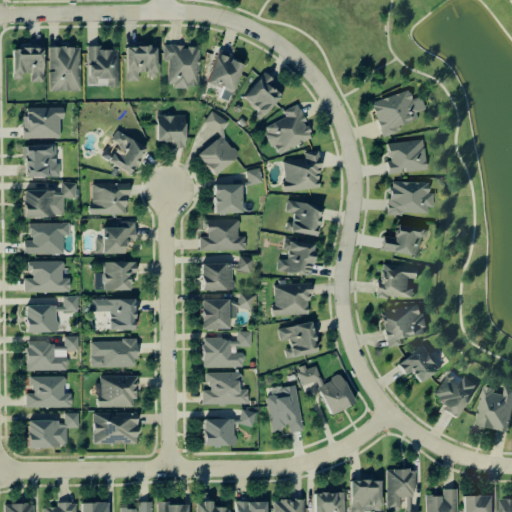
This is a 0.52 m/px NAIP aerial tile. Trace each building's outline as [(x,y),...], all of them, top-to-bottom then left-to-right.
[(122,47),(132,47),(132,44),(145,44),(145,47),(152,47),(152,76),(144,76),(144,71),(134,71),(134,79),(122,80),(122,47)] [(190,49),(196,49),(194,85),(184,84),(184,87),(169,87),(169,83),(164,83),(165,59),(159,59),(160,44),(180,45),(180,48),(183,48),(184,46),(190,46),(190,49)] [(94,77),(94,82),(84,82),(84,49),(84,45),(96,45),(96,49),(114,49),(114,85),(104,85),(104,77),(94,77)] [(76,47),(76,90),(46,91),(46,47),(76,47)] [(18,73),(18,78),(8,78),(8,49),(38,49),(39,81),(28,81),(27,73),(18,73)] [(225,62),(226,59),(238,63),(228,90),(212,84),(211,86),(202,82),(215,49),(224,52),(221,61),(225,62)] [(256,119),(250,114),(254,109),(239,96),(260,71),(271,80),(268,84),(278,92),(256,119)] [(367,102),(404,89),(408,98),(417,95),(421,108),(412,112),(415,117),(392,125),(393,131),(379,136),(367,102)] [(299,122),(301,126),(303,125),(306,131),(305,132),(307,137),(275,153),(271,145),(268,147),(261,133),(264,132),(262,126),(282,116),(279,110),(293,103),(302,120),(299,122)] [(55,137),(18,137),(18,126),(19,126),(19,115),(22,115),(22,107),(59,106),(59,118),(55,118),(55,137)] [(215,132),(199,121),(208,110),(224,121),(219,129),(220,139),(216,135),(215,135),(215,132)] [(180,147),(167,147),(167,138),(166,138),(166,141),(152,141),(152,115),(180,115),(180,147)] [(128,167),(125,173),(104,161),(99,158),(104,149),(109,152),(114,145),(106,140),(112,130),(141,147),(135,157),(137,159),(131,169),(128,167)] [(233,155),(209,175),(193,154),(215,135),(216,135),(220,139),(226,147),(230,147),(233,151),(233,155)] [(419,138),(423,168),(401,171),(401,167),(397,168),(398,171),(385,173),(383,160),(387,160),(387,156),(384,156),(383,143),(419,138)] [(51,163),(55,163),(55,176),(21,176),(21,165),(19,165),(19,158),(18,158),(18,145),(51,145),(51,163)] [(280,191),(278,181),(281,180),(279,160),(301,158),(301,152),(315,150),(317,168),(313,169),(315,187),(280,191)] [(246,184),(236,188),(236,184),(244,181),(241,170),(255,167),(258,181),(246,184)] [(424,192),(430,192),(429,206),(424,206),(423,212),(398,211),(398,214),(383,213),(384,197),(386,197),(386,186),(388,186),(389,180),(425,182),(424,192)] [(71,183),(70,197),(57,196),(49,196),(49,191),(57,192),(58,182),(71,183)] [(89,214),(86,214),(85,202),(89,202),(88,183),(125,182),(125,195),(121,196),(121,213),(89,214)] [(237,212),(210,212),(209,184),(236,184),(236,188),(237,212)] [(49,190),(49,191),(49,196),(50,205),(52,208),(52,213),(50,216),(20,216),(19,190),(49,190)] [(314,235),(281,229),(282,221),(288,222),(289,213),(281,211),(283,200),(317,206),(314,223),(316,223),(314,235)] [(205,232),(202,233),(202,219),(233,218),(236,220),(236,226),(234,228),(234,236),(241,235),(241,249),(196,250),(196,236),(205,236),(205,232)] [(92,253),(92,238),(97,238),(97,227),(116,227),(116,221),(131,221),(131,241),(122,241),(122,246),(119,246),(119,253),(92,253)] [(65,222),(65,234),(59,234),(59,252),(20,253),(20,239),(28,239),(28,236),(26,236),(25,222),(65,222)] [(377,249),(379,235),(391,237),(393,224),(423,229),(422,237),(417,236),(413,256),(377,249)] [(306,274),(272,270),(274,258),(283,259),(284,249),(278,249),(279,240),(309,244),(308,251),(309,251),(306,274)] [(246,272),(232,269),(227,269),(227,265),(233,265),(236,255),(249,258),(246,272)] [(58,260),(60,262),(60,268),(58,270),(58,277),(65,277),(66,291),(20,291),(20,278),(29,278),(29,274),(27,274),(26,270),(24,270),(24,260),(28,260),(58,260)] [(125,275),(125,289),(100,289),(100,262),(132,261),(132,275),(125,275)] [(227,289),(197,290),(197,263),(227,263),(227,265),(227,269),(227,278),(230,281),(230,287),(227,289)] [(373,280),(378,281),(379,263),(415,266),(414,277),(406,276),(405,287),(410,287),(410,296),(386,294),(386,297),(372,296),(373,280)] [(303,300),(304,313),(271,315),(268,315),(268,304),(270,304),(270,297),(269,284),(307,282),(307,295),(305,295),(306,299),(303,300)] [(246,309),(233,306),(234,302),(236,292),(250,295),(246,309)] [(51,306),(59,306),(59,295),(73,295),(73,311),(51,311),(51,306)] [(105,329),(104,329),(104,320),(105,320),(105,311),(88,311),(88,299),(129,299),(129,318),(128,318),(128,329),(105,329)] [(224,317),(224,328),(197,329),(197,299),(224,299),(234,302),(233,306),(233,317),(224,317)] [(398,337),(399,343),(384,346),(377,311),(415,303),(417,313),(420,312),(423,325),(420,326),(421,332),(398,337)] [(51,305),(51,306),(51,311),(51,320),(54,322),(54,329),(52,331),(21,332),(21,305),(51,305)] [(306,322),(312,351),(282,357),(280,349),(287,347),(285,338),(276,340),(274,328),(306,322)] [(233,345),(226,345),(226,341),(233,340),(233,331),(247,331),(247,346),(233,346),(233,345)] [(60,346),(60,335),(74,335),(74,350),(60,350),(50,350),(50,345),(60,346)] [(226,352),(238,352),(238,366),(199,366),(199,344),(200,344),(200,337),(217,337),(218,340),(226,340),(226,341),(226,345),(226,352)] [(118,338),(133,338),(133,358),(130,358),(130,366),(86,366),(86,341),(118,341),(118,338)] [(21,347),(23,347),(23,342),(44,342),(44,343),(50,343),(50,345),(50,350),(50,355),(62,355),(62,369),(23,369),(23,363),(22,363),(21,347)] [(407,370),(402,374),(394,364),(420,344),(437,367),(416,383),(407,370)] [(303,369),(312,365),(317,377),(319,384),(315,386),(313,380),(298,385),(293,372),(297,371),(295,366),(301,364),(303,369)] [(436,396),(432,393),(446,369),(460,377),(461,376),(473,383),(452,418),(440,410),(442,407),(438,405),(439,403),(434,399),(436,396)] [(236,372),(238,374),(238,380),(236,382),(236,389),(244,389),(244,402),(198,403),(198,389),(207,389),(207,386),(205,386),(205,381),(202,381),(201,372),(236,372)] [(327,380),(328,376),(333,374),(337,375),(351,402),(327,415),(313,388),(315,386),(319,384),(327,380)] [(59,375),(62,377),(62,383),(59,385),(59,393),(67,393),(67,406),(22,407),(22,393),(30,393),(30,389),(28,389),(28,385),(25,385),(25,376),(59,375)] [(96,376),(134,376),(134,388),(133,388),(133,398),(129,398),(129,406),(94,406),(94,396),(96,396),(96,376)] [(262,397),(264,395),(270,394),(272,395),(279,394),(278,386),(291,384),(299,429),(286,432),(284,422),(281,423),(282,426),(277,427),(278,430),(268,432),(267,426),(262,397)] [(472,424),(481,385),(492,388),(491,392),(501,394),(503,385),(511,386),(511,395),(504,431),(472,424)] [(229,419),(235,419),(238,408),(252,412),(248,426),(236,423),(229,423),(229,419)] [(23,447),(22,421),(54,420),(54,422),(60,422),(60,412),(74,412),(74,427),(62,427),(63,443),(55,443),(55,446),(23,447)] [(132,443),(89,443),(89,413),(108,413),(108,416),(111,416),(111,413),(132,413),(132,443)] [(229,419),(229,423),(229,433),(232,436),(233,445),(229,445),(199,445),(199,419),(229,419)] [(397,496),(397,508),(384,508),(383,469),(405,469),(405,471),(412,471),(412,488),(409,488),(409,496),(407,496),(403,496),(397,496)] [(359,504),(359,511),(346,511),(346,481),(376,480),(377,510),(368,510),(368,504),(359,504)] [(423,511),(423,494),(432,494),(432,495),(437,495),(437,497),(440,497),(440,488),(453,488),(453,511),(423,511)] [(310,511),(310,493),(340,492),(340,511),(310,511)] [(407,496),(407,507),(417,510),(416,511),(401,511),(403,506),(403,496),(407,496)] [(459,511),(459,496),(486,496),(486,511),(459,511)] [(497,511),(498,498),(511,498),(511,511),(497,511)] [(300,511),(270,511),(270,501),(276,501),(276,499),(300,499),(300,511)] [(134,510),(134,501),(148,501),(148,511),(117,511),(117,508),(131,507),(131,510),(134,510)] [(154,511),(154,505),(154,501),(164,501),(164,505),(183,505),(183,511),(154,511)] [(220,509),(224,509),(224,511),(193,511),(193,501),(208,501),(208,509),(210,509),(210,507),(220,507),(220,509)] [(262,501),(262,511),(232,511),(232,502),(262,501)] [(54,507),(54,502),(73,502),(73,511),(39,511),(39,507),(54,507)] [(30,503),(30,511),(1,511),(1,503),(30,503)] [(77,511),(77,503),(103,503),(103,511),(77,511)]
